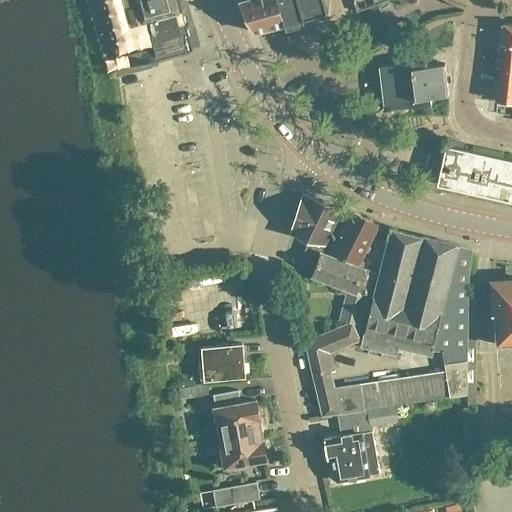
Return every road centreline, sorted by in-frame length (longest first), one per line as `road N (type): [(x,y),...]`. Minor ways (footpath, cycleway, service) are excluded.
road 1 (residential): [(310,511),(263,272),(282,191),(307,152)]
road 2 (unclassified): [(511,231),(379,198),(307,152)]
road 3 (unclassified): [(511,139),(479,131),(463,114),(467,30)]
road 4 (unclassified): [(243,64),(324,27),(338,0)]
